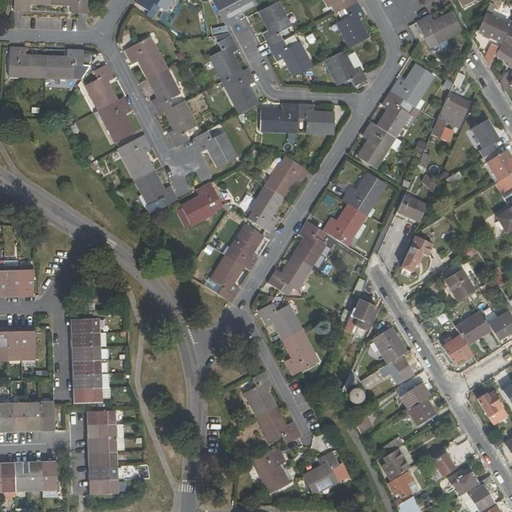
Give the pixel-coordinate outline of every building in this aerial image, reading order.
[(14,0),(13,11),(29,11),(29,4),(49,5),(49,0),(14,0)] [(49,0),(49,5),(69,5),(70,13),(86,13),(87,0),(49,0)] [(166,10),(172,0),(138,0),(135,4),(149,12),(154,4),(166,10)] [(226,28),(241,20),(237,13),(255,3),(253,0),(215,0),(213,1),(226,28)] [(324,0),(328,7),(340,1),(344,9),(357,2),(356,0),(324,0)] [(291,26),(277,1),(259,11),(269,29),(262,34),(269,47),(284,39),(280,32),(291,26)] [(364,15),(357,2),(344,9),(348,16),(336,22),(349,48),(368,38),(358,18),(364,15)] [(489,38),(500,43),(510,23),(492,15),(496,6),(490,4),(477,33),(489,38)] [(429,47),(461,30),(452,12),(434,22),(430,15),(416,22),(423,35),(429,47)] [(511,24),(496,56),(505,61),(511,65),(511,46),(509,45),(511,39),(511,24)] [(222,82),(234,76),(242,72),(231,53),(239,49),(231,35),(217,42),(221,51),(209,57),(222,82)] [(294,77),(302,72),(312,67),(299,42),(297,43),(293,35),(284,39),(269,47),(277,61),(284,58),(294,77)] [(147,78),(165,68),(149,38),(125,51),(132,64),(138,61),(147,78)] [(491,44),(484,59),(490,67),(498,49),(491,44)] [(24,49),(9,48),(9,77),(44,78),(45,57),(24,56),(24,49)] [(73,66),(82,66),(82,63),(83,52),(83,51),(66,50),(66,57),(45,57),(44,78),(73,79),(73,74),(73,66)] [(354,87),(368,80),(360,66),(353,70),(343,51),(330,58),(325,60),(338,85),(350,79),(354,87)] [(85,85),(98,110),(116,100),(108,83),(114,80),(106,65),(92,72),(96,80),(85,85)] [(404,100),(416,108),(435,77),(415,65),(404,82),(399,78),(390,92),(404,100)] [(82,74),(82,66),(73,66),(73,74),(82,74)] [(165,112),(173,108),(168,99),(178,93),(165,68),(147,78),(158,98),(151,101),(159,115),(165,112)] [(239,114),(258,104),(248,85),(255,81),(249,68),(242,72),(234,76),(237,84),(226,90),(239,114)] [(511,76),(506,73),(500,83),(504,91),(508,85),(511,77),(511,76)] [(464,76),(457,74),(452,85),(459,88),(464,76)] [(404,100),(390,92),(381,105),(387,109),(376,126),(396,139),(411,116),(399,107),(404,100)] [(459,98),(448,93),(436,121),(421,154),(430,158),(446,123),(457,128),(469,102),(459,98)] [(102,118),(114,143),(134,132),(125,115),(131,111),(123,97),(116,100),(98,110),(93,113),(97,121),(102,118)] [(196,126),(183,102),(173,108),(165,112),(174,130),(169,133),(175,146),(190,139),(186,132),(196,126)] [(297,104),(281,103),(281,111),(260,110),(260,130),(296,132),(296,119),(297,104)] [(314,104),(297,104),(296,119),(306,120),(306,133),(333,134),(334,113),(314,112),(314,104)] [(376,126),(371,123),(363,135),(362,136),(367,139),(356,158),(376,171),(390,148),(395,151),(401,142),(396,139),(376,126)] [(211,140),(206,131),(193,137),(201,152),(208,149),(217,168),(236,158),(223,134),(211,140)] [(135,180),(153,171),(144,153),(151,149),(143,135),(118,147),(135,180)] [(499,147),(504,144),(498,135),(485,143),(491,152),(499,147)] [(503,153),(499,147),(491,152),(480,159),(495,183),(502,179),(511,172),(511,159),(509,156),(506,158),(503,153)] [(300,183),(309,170),(297,163),(296,162),(291,170),(281,164),(267,185),(284,196),(294,180),(300,183)] [(163,208),(177,200),(170,186),(163,190),(153,171),(135,180),(150,209),(158,205),(156,201),(159,200),(163,208)] [(459,172),(446,180),(449,184),(461,177),(459,172)] [(511,172),(502,179),(507,187),(511,184),(511,172)] [(347,203),(367,217),(387,185),(368,173),(356,190),(351,187),(342,200),(347,203)] [(433,193),(436,186),(424,174),(421,182),(433,193)] [(209,200),(217,196),(210,183),(196,190),(200,198),(181,208),(190,225),(215,213),(209,200)] [(272,215),(284,196),(267,185),(251,211),(261,217),(256,224),(269,232),(278,219),(272,215)] [(327,193),(322,201),(330,206),(335,198),(327,193)] [(419,223),(428,205),(404,194),(396,213),(419,223)] [(323,231),(335,239),(340,232),(353,240),(367,217),(347,203),(336,221),(331,218),(323,231)] [(511,206),(495,217),(505,233),(511,229),(511,206)] [(292,255),(312,268),(319,256),(326,245),(315,237),(320,229),(307,221),(298,235),(302,238),(292,255)] [(249,271),(257,258),(253,255),(264,237),(246,225),(226,257),(244,268),(249,271)] [(412,239),(398,269),(409,274),(417,256),(424,259),(429,247),(412,239)] [(297,292),(312,268),(292,255),(281,272),(276,269),(267,283),(280,291),(287,295),(292,288),(297,292)] [(244,268),(226,257),(212,281),(221,287),(217,294),(230,302),(239,289),(233,285),(244,268)] [(18,266),(19,296),(26,296),(33,296),(32,265),(18,266)] [(18,266),(4,267),(5,297),(13,297),(19,296),(18,266)] [(443,281),(456,302),(468,294),(475,290),(462,269),(443,281)] [(375,291),(367,277),(365,281),(358,297),(358,299),(359,299),(353,313),(352,312),(349,318),(354,320),(352,326),(365,331),(376,307),(370,305),(375,291)] [(494,278),(481,286),(485,292),(498,284),(494,278)] [(358,297),(365,281),(360,279),(357,286),(356,285),(352,293),(358,297)] [(85,306),(85,311),(94,310),(94,300),(79,300),(79,306),(85,306)] [(272,322),(282,341),(302,330),(289,306),(276,312),(272,305),(260,312),(266,325),(272,322)] [(348,321),(349,318),(352,312),(344,309),(341,318),(342,318),(348,321)] [(479,311),(454,327),(459,335),(467,347),(479,339),(491,332),(486,324),(479,311)] [(491,332),(497,341),(508,335),(511,332),(511,319),(507,311),(486,324),(491,332)] [(343,331),(348,321),(342,318),(338,328),(343,331)] [(99,319),(71,320),(71,327),(71,333),(100,333),(99,319)] [(20,360),(19,328),(12,329),(6,329),(7,360),(20,360)] [(26,328),(19,328),(20,360),(20,366),(35,365),(34,328),(26,328)] [(386,365),(406,352),(399,340),(392,329),(372,341),(386,365)] [(302,330),(282,341),(291,359),(286,362),(293,376),(319,363),(302,330)] [(100,333),(71,333),(71,342),(71,348),(100,347),(100,333)] [(465,362),(473,357),(467,347),(459,335),(441,346),(447,356),(453,365),(463,359),(465,362)] [(100,347),(71,348),(72,354),(72,362),(101,362),(100,347)] [(343,358),(333,353),(327,368),(336,373),(343,358)] [(408,366),(403,357),(386,368),(397,385),(414,374),(408,366)] [(101,362),(72,362),(72,369),(72,375),(101,374),(101,362)] [(359,382),(352,369),(340,394),(359,382)] [(273,387),(265,371),(251,379),(256,387),(243,394),(256,419),(277,408),(268,389),(273,387)] [(374,372),(359,382),(363,387),(378,378),(374,372)] [(72,389),(101,389),(101,374),(72,375),(72,383),(72,389)] [(425,389),(421,382),(399,396),(407,409),(429,395),(425,389)] [(511,407),(511,384),(511,385),(501,391),(511,408),(511,407)] [(101,402),(101,389),(72,389),(73,395),(73,404),(101,402)] [(355,389),(353,389),(351,389),(348,391),(347,394),(347,398),(348,401),(351,403),(354,404),(357,404),(359,403),(362,400),(363,397),(362,394),(361,391),(359,389),(355,389)] [(487,395),(486,393),(483,395),(476,399),(487,418),(503,408),(493,391),(487,395)] [(436,414),(427,399),(407,411),(416,426),(436,414)] [(53,410),(52,401),(39,402),(40,432),(45,432),(53,432),(53,410)] [(25,402),(11,403),(12,433),(21,433),(26,432),(25,402)] [(40,432),(39,402),(25,402),(26,432),(34,432),(40,432)] [(12,433),(11,403),(0,403),(0,433),(6,433),(12,433)] [(277,408),(256,419),(269,443),(282,436),(286,444),(294,439),(300,437),(292,423),(287,425),(277,408)] [(115,411),(86,412),(87,419),(87,426),(115,425),(115,411)] [(367,415),(354,423),(360,434),(373,425),(367,415)] [(124,424),(118,423),(116,433),(122,434),(124,424)] [(116,438),(115,425),(87,426),(87,431),(87,439),(116,438)] [(505,432),(491,440),(496,448),(503,443),(509,439),(505,432)] [(116,438),(87,439),(87,445),(87,454),(116,453),(116,438)] [(384,455),(402,444),(398,438),(381,449),(384,455)] [(503,443),(496,448),(498,452),(505,448),(511,458),(511,440),(504,445),(503,443)] [(277,448),(251,462),(269,495),(289,484),(279,465),(284,462),(277,448)] [(401,474),(410,468),(399,449),(383,459),(385,463),(381,466),(390,481),(401,474)] [(339,466),(332,452),(324,456),(318,460),(321,465),(302,475),(312,496),(338,483),(331,470),(339,466)] [(116,466),(116,453),(87,454),(88,461),(88,467),(116,466)] [(456,470),(446,454),(432,462),(442,478),(456,470)] [(42,492),(42,462),(34,462),(27,463),(28,492),(42,492)] [(49,462),(42,462),(42,492),(56,491),(55,462),(49,462)] [(14,493),(13,463),(6,463),(0,464),(1,493),(14,493)] [(28,492),(27,463),(17,463),(13,463),(14,493),(28,492)] [(117,480),(116,466),(88,467),(88,476),(88,481),(117,480)] [(459,496),(478,484),(470,470),(450,482),(459,496)] [(402,476),(401,474),(390,481),(385,484),(391,492),(399,487),(405,497),(412,493),(408,486),(414,482),(407,472),(402,476)] [(494,481),(490,476),(481,482),(482,485),(466,495),(471,502),(465,506),(468,511),(481,511),(494,504),(489,496),(484,488),(494,481)] [(117,494),(117,480),(88,481),(88,488),(88,495),(117,494)] [(396,508),(403,503),(399,498),(393,502),(396,508)] [(408,511),(403,503),(396,508),(397,511),(408,511)]
